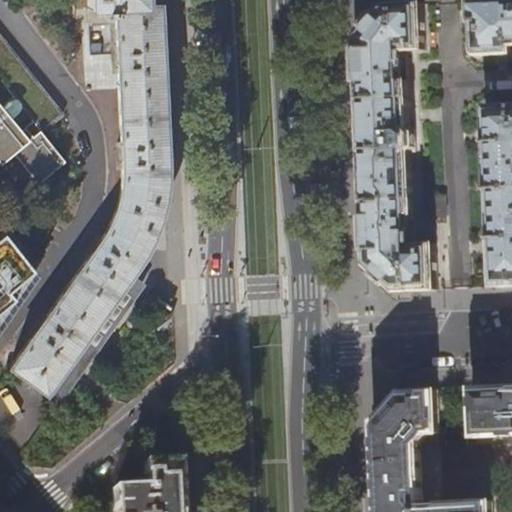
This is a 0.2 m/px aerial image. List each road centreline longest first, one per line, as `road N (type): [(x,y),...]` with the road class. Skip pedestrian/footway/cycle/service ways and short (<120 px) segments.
road 1 (primary): [(217,0),(229,366)]
road 2 (primary): [(308,350),(284,0)]
road 3 (residential): [(229,366),(182,379),(31,509)]
road 4 (residential): [(308,350),(511,343)]
road 5 (primary): [(307,511),(308,350)]
road 6 (primary): [(229,366),(242,511)]
